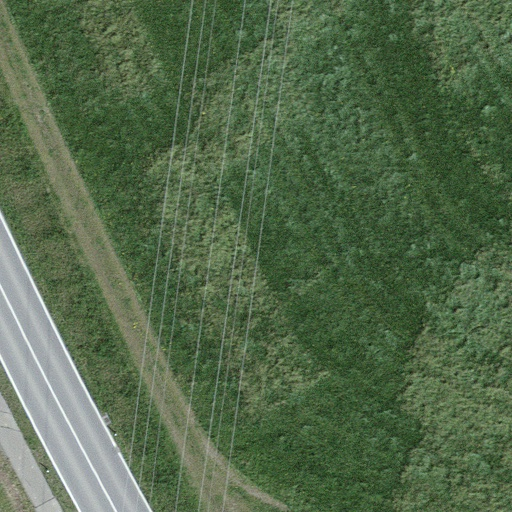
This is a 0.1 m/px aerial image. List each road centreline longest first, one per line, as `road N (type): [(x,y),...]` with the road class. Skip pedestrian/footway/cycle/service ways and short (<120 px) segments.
road 1 (track): [(224,511),(0,32)]
road 2 (secondary): [(0,284),(115,511)]
